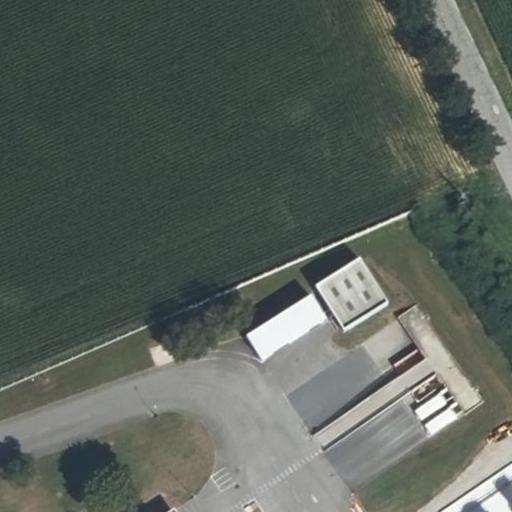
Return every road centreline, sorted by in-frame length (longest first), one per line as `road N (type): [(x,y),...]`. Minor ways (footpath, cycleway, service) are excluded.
road 1 (unknown): [(0,445),(144,390),(219,386),(243,396),(261,417),(321,511)]
road 2 (unclassified): [(511,128),(444,0)]
